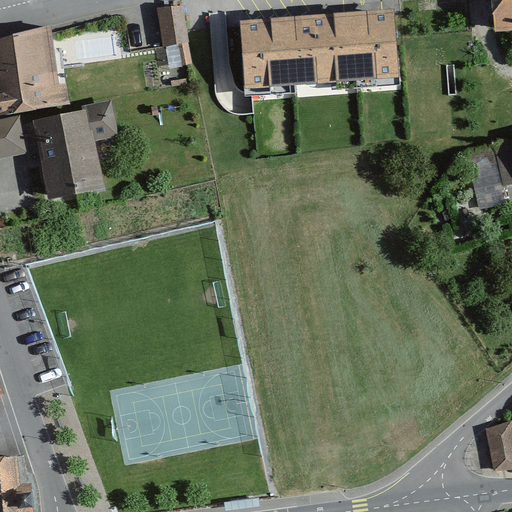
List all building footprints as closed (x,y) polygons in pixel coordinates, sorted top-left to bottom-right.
[(511,0),(493,0),(497,43),(511,41),(511,0)] [(183,7),(157,11),(163,49),(189,45),(183,7)] [(244,92),(399,81),(394,13),(239,25),(244,92)] [(50,28),(0,41),(0,118),(71,106),(67,87),(60,87),(50,28)] [(86,112),(32,123),(48,203),(106,192),(96,143),(119,138),(112,103),(85,108),(86,112)] [(0,121),(0,160),(28,155),(20,117),(0,121)] [(511,145),(500,148),(508,184),(511,183),(511,145)] [(511,425),(511,424),(490,429),(499,470),(511,466),(511,425)] [(22,511),(19,467),(0,468),(0,511),(22,511)]
